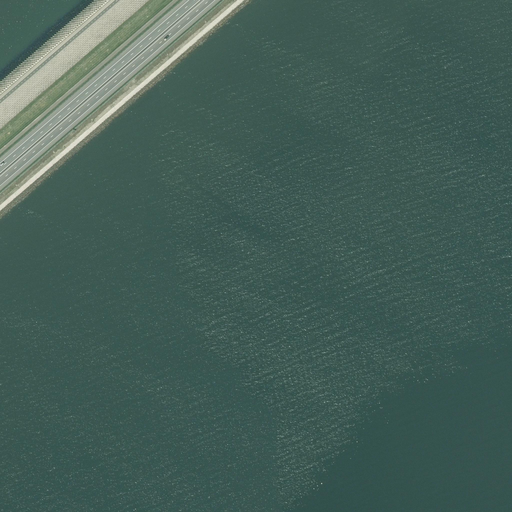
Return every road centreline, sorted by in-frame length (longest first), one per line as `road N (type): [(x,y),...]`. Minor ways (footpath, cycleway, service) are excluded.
road 1 (motorway): [(0,181),(210,0)]
road 2 (motorway): [(195,0),(0,168)]
